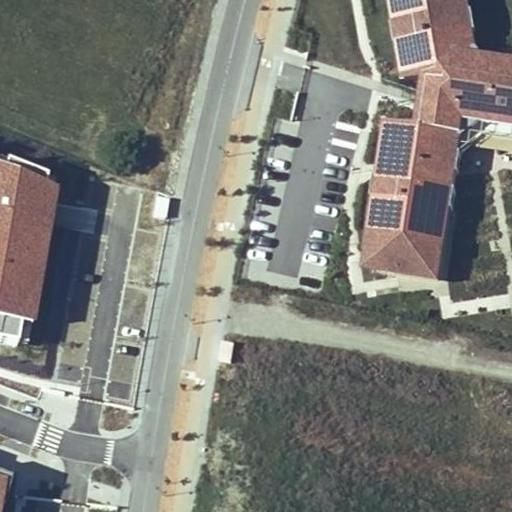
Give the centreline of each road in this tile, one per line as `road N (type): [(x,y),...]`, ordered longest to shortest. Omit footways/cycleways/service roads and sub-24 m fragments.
road 1 (residential): [(150,458),(200,183),(249,0)]
road 2 (track): [(170,345),(234,321),(511,366)]
road 3 (residential): [(0,419),(80,447),(150,458)]
